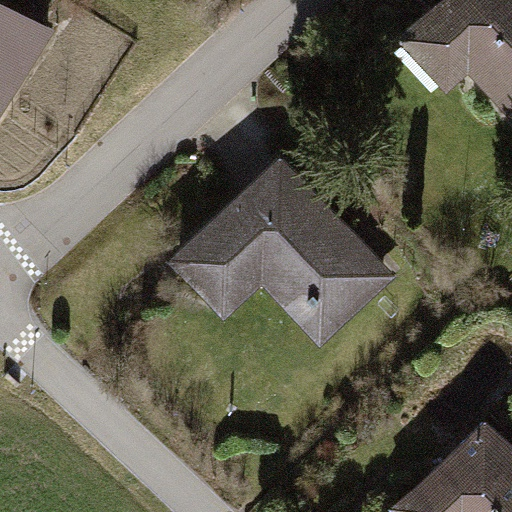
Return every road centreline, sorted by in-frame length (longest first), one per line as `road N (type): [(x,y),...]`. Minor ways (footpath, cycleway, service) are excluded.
road 1 (residential): [(0,252),(84,208),(310,0)]
road 2 (residential): [(0,303),(206,511)]
